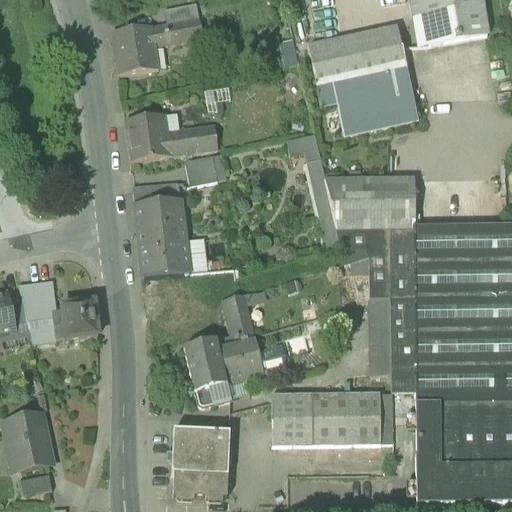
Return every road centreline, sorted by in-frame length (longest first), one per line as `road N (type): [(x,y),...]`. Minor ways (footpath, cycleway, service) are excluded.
road 1 (residential): [(110,236),(124,344),(125,511)]
road 2 (residential): [(68,0),(110,236)]
